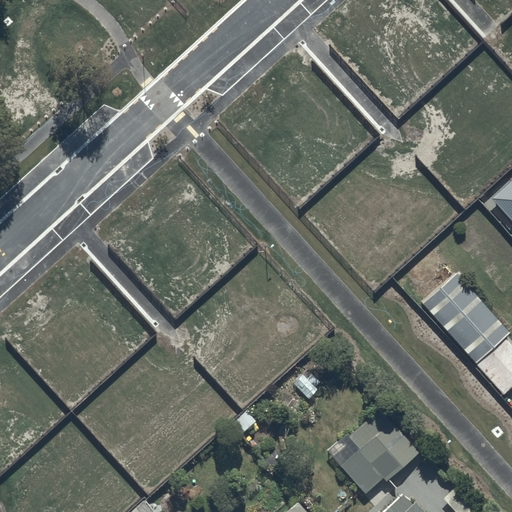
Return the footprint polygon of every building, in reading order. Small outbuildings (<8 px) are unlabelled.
[(216,185),(361,149),(355,124),(365,121),(364,116),(386,110),(378,80),(397,75),(386,31),(370,34),(369,29),(32,113),(30,102),(0,109),(0,111),(1,117),(0,117),(0,185),(1,190),(110,162),(114,175),(145,167),(142,157),(177,148),(179,155),(206,149),(216,185)] [(511,78),(436,147),(464,178),(511,134),(511,78)] [(438,159),(426,146),(399,172),(405,178),(401,181),(444,225),(446,223),(451,227),(477,202),(464,189),(458,196),(430,167),(438,159)] [(511,180),(489,200),(511,225),(511,180)] [(55,246),(44,189),(0,197),(0,275),(17,272),(11,242),(21,240),(22,247),(27,246),(28,252),(55,246)] [(510,335),(457,273),(420,305),(472,367),(510,335)] [(282,313),(223,366),(250,397),(309,344),(282,313)] [(31,381),(0,387),(0,502),(25,497),(20,474),(26,472),(24,461),(47,456),(31,381)] [(144,405),(63,478),(94,511),(106,511),(130,491),(133,495),(186,447),(177,437),(186,429),(173,414),(162,425),(144,405)] [(325,451),(365,496),(382,481),(386,485),(419,455),(378,409),(342,441),(339,438),(325,451)] [(481,511),(456,487),(442,502),(451,511),(481,511)] [(382,511),(420,511),(402,493),(382,511)] [(156,511),(147,501),(135,511),(156,511)] [(309,511),(299,501),(286,511),(309,511)]
